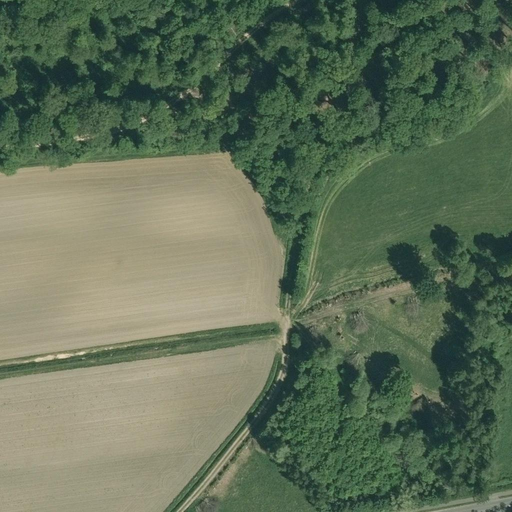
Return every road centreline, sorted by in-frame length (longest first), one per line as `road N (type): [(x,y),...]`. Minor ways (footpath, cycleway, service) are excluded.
road 1 (track): [(300,0),(144,118),(101,134),(0,148)]
road 2 (track): [(177,511),(277,388),(297,219)]
